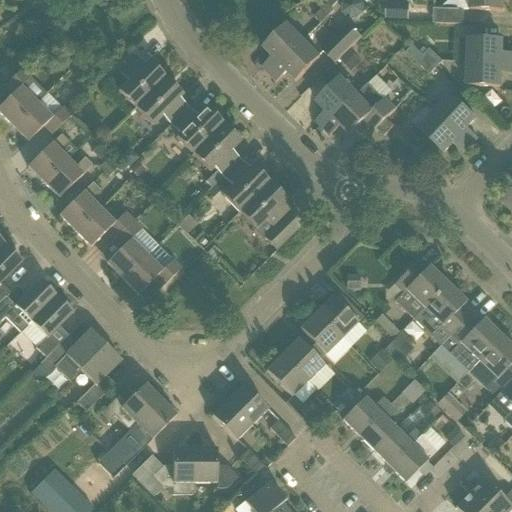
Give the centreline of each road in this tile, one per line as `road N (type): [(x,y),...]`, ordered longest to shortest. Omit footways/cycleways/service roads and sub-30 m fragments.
road 1 (residential): [(0,178),(40,244),(145,348),(224,349)]
road 2 (residential): [(348,191),(311,165),(181,35),(165,0)]
road 3 (residential): [(384,511),(224,349)]
road 4 (residential): [(224,349),(332,241),(348,191)]
